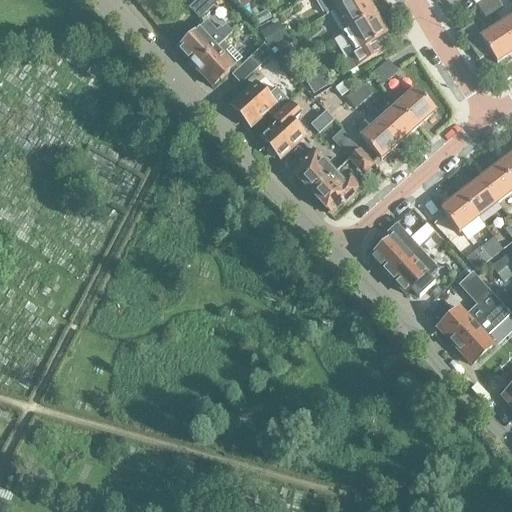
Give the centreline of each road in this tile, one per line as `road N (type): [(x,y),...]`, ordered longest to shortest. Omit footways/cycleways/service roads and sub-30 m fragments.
road 1 (residential): [(340,253),(101,0)]
road 2 (residential): [(511,439),(340,253)]
road 3 (residential): [(340,253),(477,120)]
road 4 (residential): [(477,120),(412,0)]
